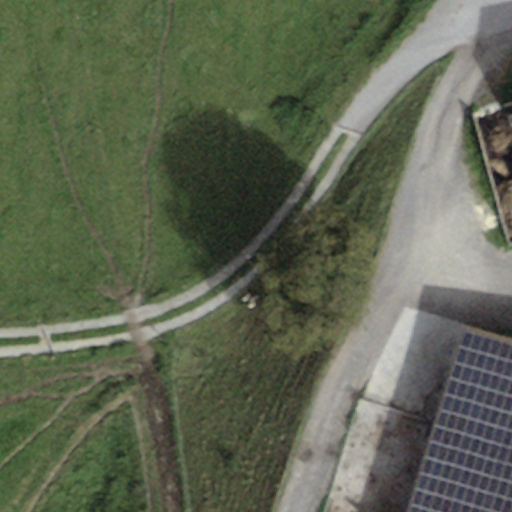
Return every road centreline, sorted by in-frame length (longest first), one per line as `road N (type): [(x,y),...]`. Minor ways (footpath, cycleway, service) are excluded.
road 1 (track): [(0,347),(102,335),(170,317),(216,291),(257,260),(398,65),(433,36),(511,7)]
road 2 (track): [(386,300),(455,86),(502,9)]
